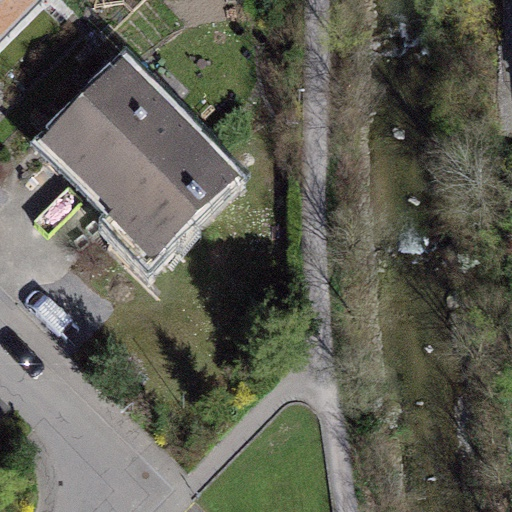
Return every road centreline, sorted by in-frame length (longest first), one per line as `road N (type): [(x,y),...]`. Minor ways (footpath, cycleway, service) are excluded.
road 1 (track): [(320,361),(320,0)]
road 2 (residential): [(0,361),(73,434),(102,474),(112,511)]
road 3 (track): [(350,511),(320,361)]
